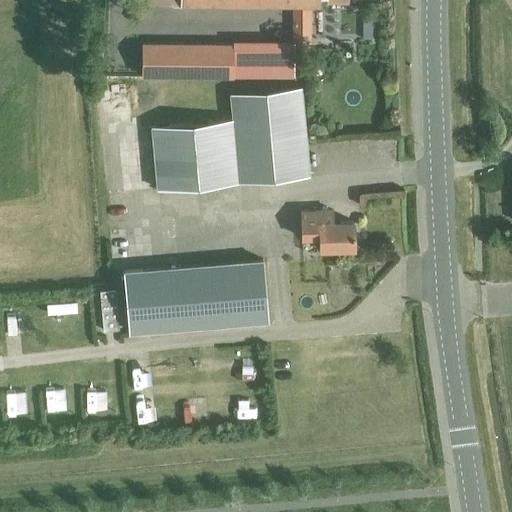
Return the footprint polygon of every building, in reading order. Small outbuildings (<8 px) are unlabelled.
[(317,9),(317,53),(331,53),(331,9),(317,9)] [(293,39),(233,39),(233,44),(232,75),(293,75),(293,39)] [(197,43),(142,43),(142,74),(232,75),(233,69),(233,44),(232,44),(197,43)] [(232,118),(150,125),(156,187),(309,174),(301,84),(230,91),(232,118)] [(317,233),(319,249),(353,248),(352,207),(305,210),(306,233),(317,233)] [(122,270),(128,330),(267,318),(262,258),(122,270)] [(55,286),(55,295),(82,295),(82,285),(55,286)] [(117,285),(100,286),(104,327),(120,326),(117,285)] [(245,337),(245,357),(255,357),(255,337),(245,337)]
